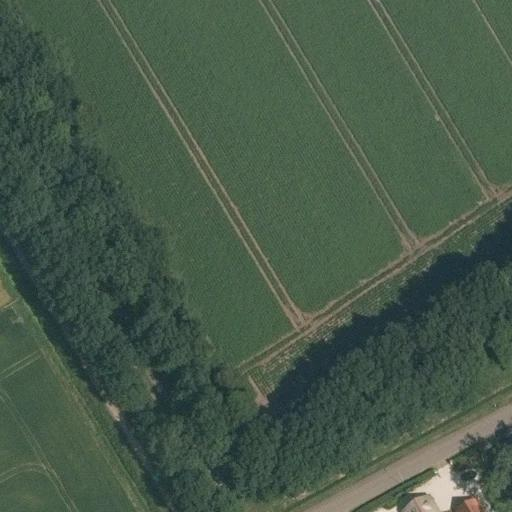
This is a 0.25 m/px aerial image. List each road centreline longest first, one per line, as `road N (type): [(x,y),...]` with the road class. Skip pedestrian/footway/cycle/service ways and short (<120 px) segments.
road 1 (track): [(0,225),(172,511)]
road 2 (unclassified): [(326,511),(511,412)]
